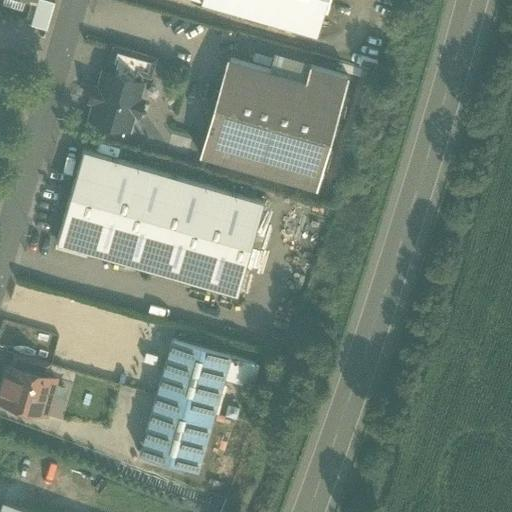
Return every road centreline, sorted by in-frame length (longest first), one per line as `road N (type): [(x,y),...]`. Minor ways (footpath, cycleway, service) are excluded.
road 1 (primary): [(307,511),(423,189),(473,0)]
road 2 (residential): [(0,276),(84,0)]
